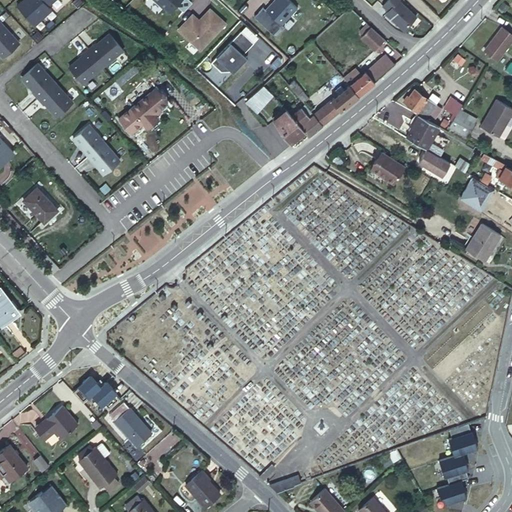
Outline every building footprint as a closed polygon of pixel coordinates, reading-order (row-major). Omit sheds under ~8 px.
[(51,0),(22,0),(15,7),(31,25),(47,11),(43,8),(51,0)] [(150,0),(160,9),(161,9),(167,14),(179,0),(150,0)] [(287,0),(271,0),(263,10),(279,24),(295,7),(287,0)] [(385,0),(381,5),(387,10),(384,13),(402,30),(415,16),(397,0),(385,0)] [(197,20),(190,14),(176,29),(198,50),(223,23),(208,8),(200,17),(202,19),(199,22),(197,20)] [(511,36),(511,33),(500,25),(484,49),(498,58),(511,36)] [(0,56),(14,42),(0,26),(0,56)] [(368,26),(358,37),(372,50),(382,39),(368,26)] [(239,30),(209,62),(219,71),(229,71),(239,60),(233,54),(237,50),(241,54),(251,42),(239,30)] [(92,43),(86,48),(101,66),(121,49),(106,32),(93,44),(92,43)] [(101,66),(86,48),(79,53),(80,55),(67,66),(81,83),(101,66)] [(231,72),(245,57),(241,54),(237,50),(233,54),(239,60),(229,71),(231,72)] [(384,56),(364,73),(363,71),(358,74),(352,67),(340,77),(346,84),(357,96),(372,82),(393,64),(384,56)] [(35,65),(19,80),(31,93),(30,94),(36,100),(53,84),(35,65)] [(289,78),(280,67),(275,72),(286,85),(288,82),(287,80),(289,78)] [(306,98),(289,78),(287,80),(288,82),(286,85),(301,103),(306,98)] [(53,84),(36,100),(42,106),(43,105),(55,118),(71,103),(53,84)] [(338,111),(357,96),(346,84),(341,89),(338,84),(332,90),(335,94),(310,114),(311,115),(320,126),(338,111)] [(271,96),(261,85),(242,102),(253,112),(271,96)] [(143,126),(154,116),(152,114),(151,113),(155,109),(163,102),(151,88),(128,108),(143,126)] [(402,103),(425,119),(435,105),(413,89),(407,97),(405,96),(402,101),(403,102),(402,103)] [(461,104),(449,96),(442,107),(447,110),(455,116),(455,115),(458,110),(461,104)] [(511,111),(511,109),(496,100),(481,126),(498,136),(511,111)] [(285,112),(295,123),(304,115),(298,108),(292,114),(287,109),(285,112)] [(272,123),(285,112),(283,110),(270,121),(272,123)] [(458,110),(455,115),(472,124),(475,120),(458,110)] [(289,143),(302,131),(297,126),(295,123),(285,112),(272,123),(281,134),(289,143)] [(311,115),(310,114),(308,112),(304,115),(295,123),(297,126),(311,115)] [(306,137),(320,126),(311,115),(297,126),(302,131),(306,137)] [(418,115),(404,138),(425,149),(438,126),(425,119),(418,115)] [(455,116),(448,127),(464,136),(472,124),(455,115),(455,116)] [(157,119),(154,116),(143,126),(145,129),(157,119)] [(118,160),(86,125),(70,140),(102,174),(118,160)] [(0,140),(0,164),(12,154),(0,140)] [(417,162),(441,176),(449,163),(425,149),(417,162)] [(402,167),(380,153),(371,168),(385,177),(384,179),(392,184),(402,167)] [(504,165),(493,159),(490,165),(498,169),(494,177),(497,179),(511,186),(511,172),(511,173),(511,171),(511,170),(504,166),(504,165)] [(465,173),(469,165),(461,160),(457,168),(465,173)] [(371,168),(370,170),(384,179),(385,177),(371,168)] [(480,182),(486,185),(490,177),(484,174),(480,182)] [(57,210),(36,187),(22,200),(44,222),(57,210)] [(500,236),(481,226),(468,253),(486,263),(500,236)] [(0,322),(2,325),(18,312),(0,288),(0,322)] [(109,415),(138,445),(151,432),(123,402),(109,415)] [(63,405),(31,430),(41,442),(56,429),(61,436),(78,424),(63,405)] [(467,424),(448,430),(451,439),(447,440),(453,456),(438,461),(443,478),(446,477),(448,485),(436,489),(444,504),(465,497),(460,481),(467,479),(465,471),(467,470),(461,453),(476,448),(471,432),(470,432),(467,424)] [(9,443),(0,450),(0,475),(2,478),(9,473),(12,477),(27,465),(9,443)] [(101,486),(104,484),(116,474),(95,446),(79,459),(101,486)] [(32,459),(40,470),(47,465),(39,454),(32,459)] [(258,475),(261,479),(273,467),(270,464),(258,475)] [(187,485),(205,507),(220,494),(201,472),(187,485)] [(116,474),(104,484),(108,490),(121,481),(116,474)] [(292,485),(299,482),(297,475),(269,485),(276,491),(292,486),(292,485)] [(145,476),(135,485),(140,491),(150,482),(145,476)] [(33,507),(31,509),(33,511),(54,511),(65,504),(49,485),(41,492),(40,490),(28,500),(33,507)] [(342,511),(344,511),(324,489),(311,500),(320,511),(318,511),(342,511)] [(123,504),(128,510),(142,499),(137,493),(123,504)] [(142,499),(128,510),(127,511),(125,511),(153,511),(143,498),(142,499)] [(383,511),(372,499),(358,511),(359,511),(383,511)] [(25,502),(31,509),(33,507),(28,500),(25,502)] [(318,511),(320,511),(311,500),(309,502),(318,511)]
